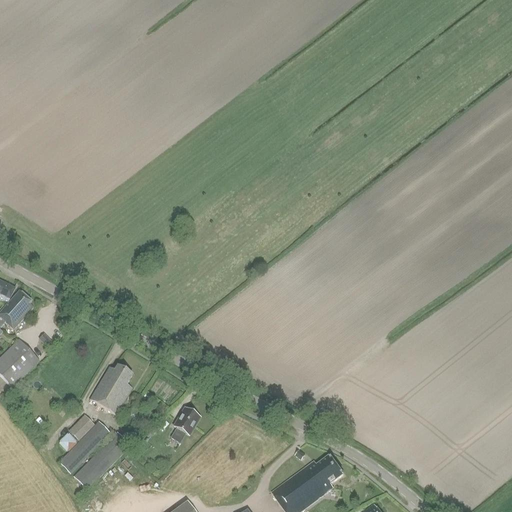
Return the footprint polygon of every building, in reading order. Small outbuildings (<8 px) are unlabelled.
[(0,300),(8,305),(15,290),(0,282),(0,300)] [(19,292),(8,305),(0,314),(0,337),(3,334),(0,331),(0,330),(5,324),(14,332),(34,309),(29,306),(32,303),(19,292)] [(53,345),(45,336),(39,341),(48,350),(53,345)] [(19,343),(0,360),(0,378),(11,389),(38,361),(19,343)] [(109,369),(90,402),(116,417),(132,390),(127,387),(133,377),(116,368),(114,372),(109,369)] [(189,438),(200,420),(201,418),(184,408),(172,428),(173,429),(176,431),(171,440),(180,445),(185,436),(189,438)] [(80,443),(59,464),(71,476),(111,436),(99,424),(95,428),(84,417),(69,433),(80,443)] [(117,434),(73,479),(87,492),(131,448),(117,434)] [(295,457),(302,462),(306,457),(299,452),(295,457)] [(314,464),(271,495),(283,511),(303,511),(325,497),(325,496),(333,490),(331,486),(344,477),(330,458),(317,467),(314,464)] [(175,511),(193,511),(187,503),(175,511)]
